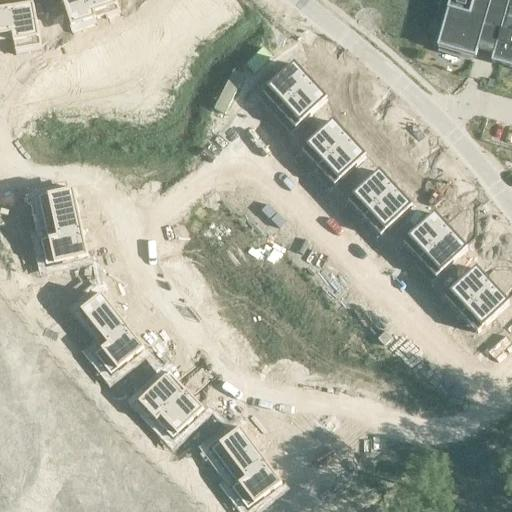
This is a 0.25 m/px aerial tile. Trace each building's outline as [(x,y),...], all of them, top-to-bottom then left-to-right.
[(52,0),(53,1),(56,0),(61,0),(71,30),(95,22),(87,0),(52,0)] [(87,0),(95,22),(119,14),(114,0),(87,0)] [(511,0),(450,0),(437,48),(475,59),(478,52),(493,56),(491,64),(511,69),(511,0)] [(33,7),(10,11),(14,36),(12,37),(15,53),(41,49),(35,17),(43,15),(41,3),(33,5),(33,7)] [(0,38),(12,37),(14,36),(10,11),(0,12),(0,38)] [(288,73),(258,100),(260,101),(264,97),(278,113),(274,117),(275,117),(311,84),(303,75),(308,70),(300,61),(289,72),(287,71),(288,73)] [(311,84),(275,117),(275,118),(280,114),(294,130),(290,134),(291,135),(318,110),(323,116),(332,108),(322,97),(323,96),(323,95),(321,96),(311,84)] [(327,130),(297,157),(299,158),(303,154),(317,170),(313,174),(314,174),(350,141),(341,132),(347,127),(339,118),(327,129),(326,128),(325,128),(327,130)] [(350,141),(314,174),(314,175),(319,171),(333,187),(329,191),(330,192),(357,167),(362,173),(371,165),(361,154),(362,153),(361,152),(360,153),(350,141)] [(373,180),(343,207),(345,208),(349,204),(363,220),(359,224),(360,225),(396,192),(388,183),(393,178),(385,169),(374,179),(372,178),(371,179),(373,180)] [(396,192),(360,225),(360,226),(365,222),(379,237),(375,241),(376,243),(403,218),(408,223),(417,215),(407,204),(408,203),(408,202),(406,203),(396,192)] [(65,194),(48,198),(57,238),(56,238),(57,240),(57,242),(83,236),(79,216),(86,214),(83,203),(76,204),(73,193),(67,194),(66,193),(65,193),(65,194)] [(428,222),(399,249),(400,250),(404,246),(419,262),(414,266),(415,267),(451,234),(443,225),(448,220),(440,211),(429,221),(428,220),(427,221),(428,222)] [(451,234),(415,267),(416,268),(420,264),(434,279),(430,283),(431,285),(458,260),(464,265),(472,257),(462,246),(464,245),(463,244),(462,245),(451,234)] [(57,240),(36,245),(36,247),(42,246),(47,269),(65,266),(65,267),(66,266),(66,265),(78,263),(80,270),(92,267),(90,260),(88,260),(83,236),(57,242),(57,240)] [(470,277),(440,303),(442,305),(446,301),(460,317),(456,320),(457,321),(493,288),(485,279),(490,274),(482,265),(471,276),(469,274),(468,275),(470,277)] [(493,288),(457,321),(457,322),(462,318),(476,334),(472,338),(473,339),(500,314),(505,320),(511,313),(511,309),(504,301),(505,300),(505,299),(503,300),(493,288)] [(95,302),(81,313),(106,345),(107,347),(108,349),(129,332),(116,316),(122,311),(115,302),(109,307),(101,297),(96,301),(95,301),(94,302),(95,302)] [(107,347),(91,360),(92,362),(96,359),(111,378),(126,367),(126,368),(128,367),(127,366),(137,358),(141,364),(151,357),(146,350),(144,352),(129,332),(108,349),(107,347)] [(147,397),(139,405),(156,423),(151,427),(151,428),(187,395),(184,392),(186,391),(185,390),(183,391),(170,376),(171,375),(166,369),(157,378),(162,383),(148,396),(147,396),(146,397),(147,397)] [(187,395),(151,428),(152,428),(156,424),(163,432),(161,434),(162,435),(164,433),(173,442),(186,430),(187,431),(188,430),(188,429),(197,420),(202,425),(211,417),(205,412),(204,413),(190,398),(192,397),(191,396),(189,398),(187,395)] [(234,436),(219,447),(244,479),(243,480),(245,481),(246,483),(267,467),(255,451),(261,446),(254,436),(248,441),(240,431),(235,435),(234,434),(233,435),(234,436)] [(245,481),(228,494),(229,496),(233,493),(247,511),(248,511),(263,501),(263,502),(265,501),(264,500),(274,493),(278,499),(288,492),(283,486),(281,487),(267,467),(246,483),(245,481)]
